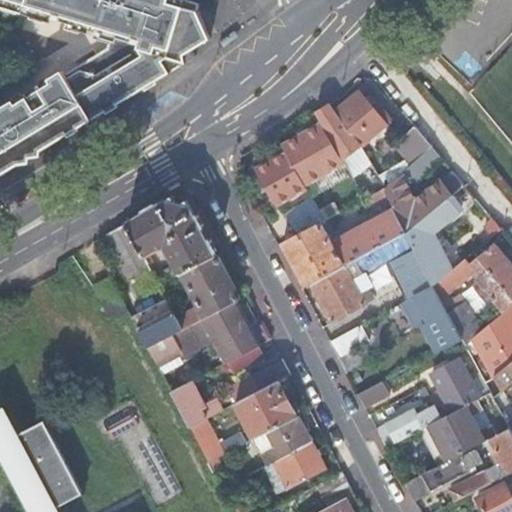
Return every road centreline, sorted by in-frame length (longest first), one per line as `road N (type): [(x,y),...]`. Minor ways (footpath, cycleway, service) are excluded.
road 1 (residential): [(186,131),(389,511)]
road 2 (residential): [(511,217),(374,52),(333,20)]
road 3 (tertiary): [(0,241),(186,131)]
road 4 (tertiary): [(186,131),(277,75),(333,20)]
